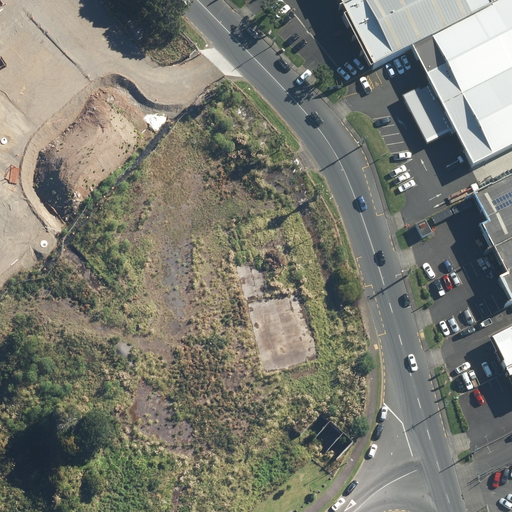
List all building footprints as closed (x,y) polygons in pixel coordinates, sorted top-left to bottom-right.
[(91,0),(35,0),(26,12),(60,39),(91,0)] [(492,11),(486,0),(337,0),(373,70),(492,11)] [(511,2),(409,54),(466,168),(511,145),(511,2)] [(174,33),(144,6),(115,37),(145,64),(174,33)] [(54,44),(21,17),(0,42),(0,76),(17,90),(54,44)] [(137,72),(105,46),(45,118),(76,144),(137,72)] [(70,154),(36,125),(18,146),(52,175),(70,154)] [(511,179),(472,200),(486,225),(479,229),(504,276),(488,285),(502,311),(511,305),(511,179)] [(511,368),(511,329),(489,342),(505,372),(511,368)]
